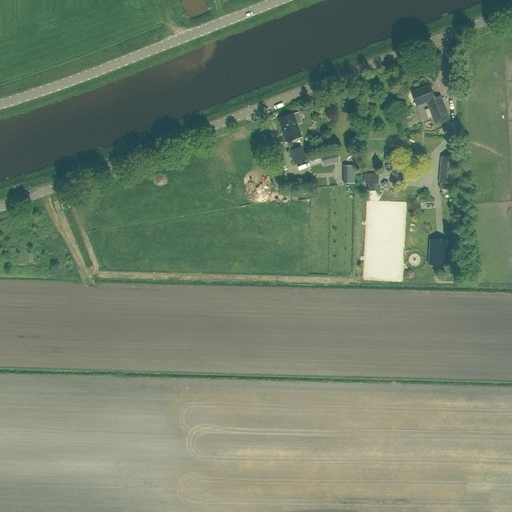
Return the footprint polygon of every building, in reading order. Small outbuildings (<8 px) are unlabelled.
[(433,100),(429,87),(410,94),(415,107),(426,103),(428,110),(425,111),(428,118),(431,117),(434,127),(448,121),(440,98),(433,100)] [(395,109),(398,115),(403,111),(399,106),(395,109)] [(300,137),(293,114),(278,119),(285,142),(300,137)] [(302,147),(288,152),(294,167),(307,162),(302,147)] [(441,156),(438,183),(454,184),(456,157),(441,156)] [(339,157),(324,161),(326,167),(340,163),(339,157)] [(430,239),(428,266),(448,267),(450,240),(430,239)]
